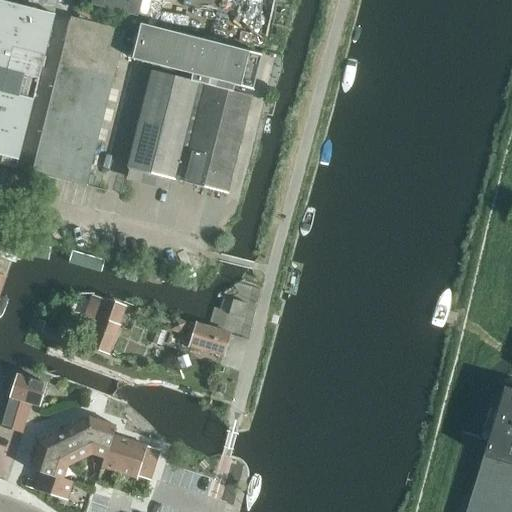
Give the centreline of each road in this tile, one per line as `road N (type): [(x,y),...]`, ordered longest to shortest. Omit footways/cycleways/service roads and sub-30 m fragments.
road 1 (unclassified): [(235,421),(344,0)]
road 2 (residential): [(219,258),(0,202)]
